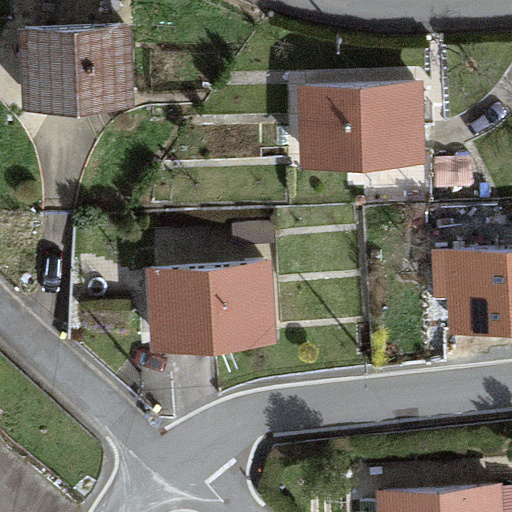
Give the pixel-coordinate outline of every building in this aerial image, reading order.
[(26,25),(28,95),(124,92),(122,22),(26,25)] [(303,83),(305,152),(416,149),(414,78),(303,83)] [(511,243),(437,248),(439,286),(452,286),(454,317),(511,313),(511,243)] [(263,258),(152,265),(156,334),(267,327),(263,258)] [(383,487),(384,511),(495,511),(494,481),(383,487)]
